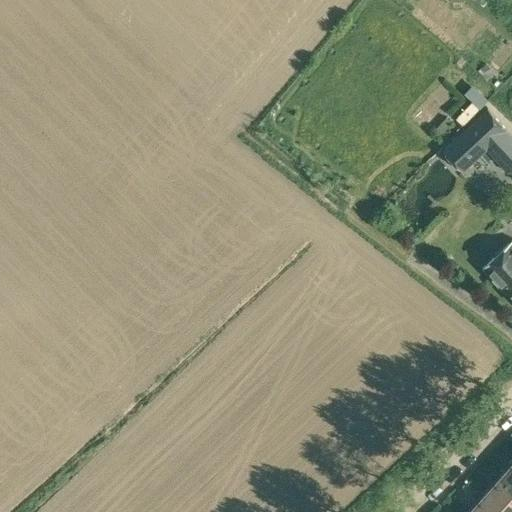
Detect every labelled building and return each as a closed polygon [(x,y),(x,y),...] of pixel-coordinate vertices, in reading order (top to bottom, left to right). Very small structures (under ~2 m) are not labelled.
[(472,83),(464,91),(480,107),(488,99),(472,83)] [(463,170),(508,128),(488,107),(443,148),(463,170)] [(436,127),(442,132),(452,121),(446,116),(436,127)] [(511,239),(484,267),(507,292),(509,290),(511,292),(511,239)] [(511,461),(497,478),(511,491),(511,461)] [(511,511),(511,491),(497,478),(481,496),(499,511),(511,511)] [(499,511),(481,496),(466,511),(499,511)]
